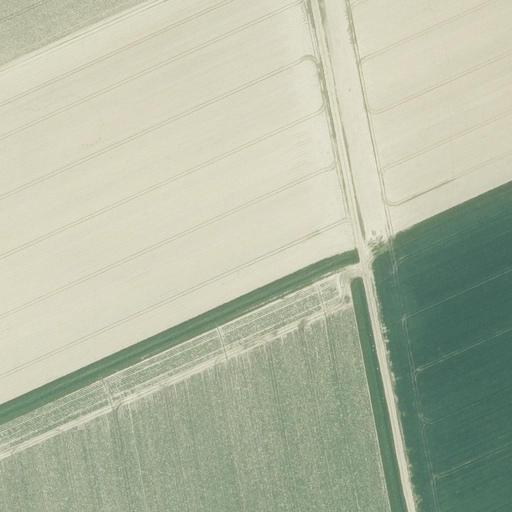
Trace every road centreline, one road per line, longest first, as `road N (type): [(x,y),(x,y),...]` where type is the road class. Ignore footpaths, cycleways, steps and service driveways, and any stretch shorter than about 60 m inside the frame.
road 1 (track): [(404,511),(312,0)]
road 2 (track): [(0,74),(162,0)]
